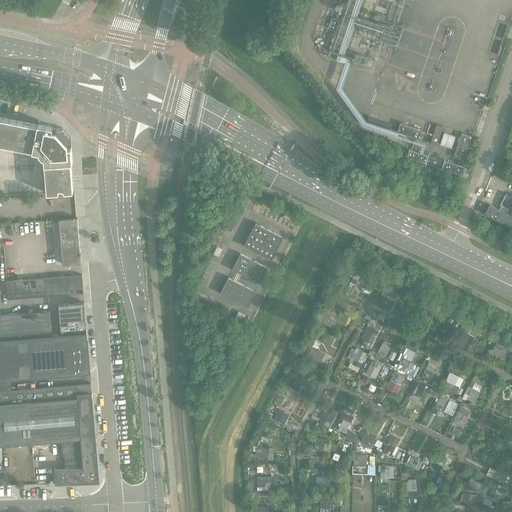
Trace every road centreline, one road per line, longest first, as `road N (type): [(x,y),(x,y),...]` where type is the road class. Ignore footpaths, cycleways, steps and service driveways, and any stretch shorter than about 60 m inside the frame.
road 1 (secondary): [(450,248),(144,83)]
road 2 (secondary): [(136,112),(444,261)]
road 3 (unclassified): [(116,504),(95,273),(115,262)]
road 4 (tertiary): [(156,501),(129,294)]
road 5 (tertiary): [(105,100),(102,190),(115,262)]
road 6 (tertiary): [(130,260),(128,148),(136,112)]
